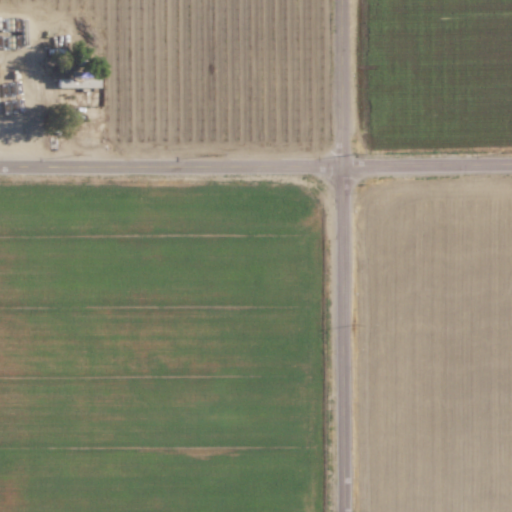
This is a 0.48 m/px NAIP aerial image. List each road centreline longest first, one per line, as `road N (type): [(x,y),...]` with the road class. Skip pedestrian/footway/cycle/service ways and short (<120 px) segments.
road 1 (residential): [(345,511),(342,164)]
road 2 (tertiary): [(342,164),(0,165)]
road 3 (tertiary): [(511,157),(342,164)]
road 4 (residential): [(342,164),(340,0)]
